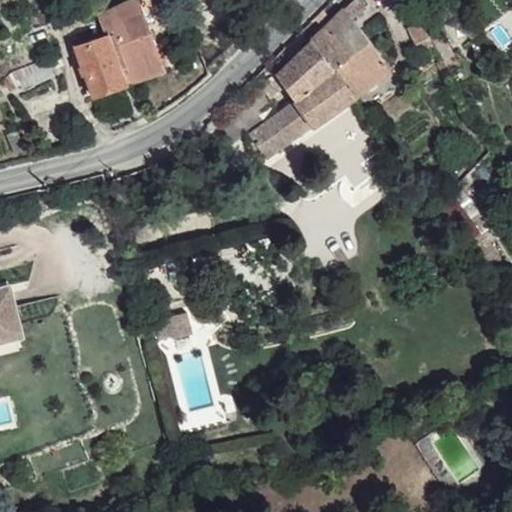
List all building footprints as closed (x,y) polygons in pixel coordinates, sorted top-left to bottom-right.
[(130,0),(98,16),(107,33),(126,86),(166,70),(139,0),(130,0)] [(360,0),(352,0),(344,8),(352,19),(366,8),(360,0)] [(312,40),(355,97),(366,88),(376,82),(391,70),(352,19),(344,8),(312,40)] [(408,28),(415,44),(431,36),(423,20),(408,28)] [(73,45),(92,98),(126,86),(107,33),(73,45)] [(415,44),(418,51),(434,44),(431,36),(415,44)] [(260,84),(269,97),(284,87),(295,102),(248,134),(265,157),(312,125),(314,127),(355,97),(312,40),(275,74),(275,73),(260,84)] [(48,57),(42,59),(47,70),(52,67),(48,57)] [(13,71),(3,77),(6,84),(8,89),(18,84),(18,86),(42,76),(37,62),(13,71)] [(376,82),(366,88),(370,93),(379,86),(376,82)] [(449,162),(445,166),(450,171),(454,167),(449,162)] [(424,184),(435,195),(455,177),(450,171),(445,166),(424,184)] [(440,206),(455,227),(470,219),(477,216),(459,191),(440,206)] [(89,215),(93,230),(108,226),(105,211),(89,215)] [(455,227),(464,241),(479,233),(470,219),(455,227)] [(479,233),(464,241),(485,271),(504,261),(484,230),(479,233)] [(0,343),(21,338),(9,290),(0,292),(0,343)] [(187,312),(166,317),(171,334),(192,330),(187,312)] [(154,320),(158,338),(171,334),(166,317),(154,320)] [(0,354),(30,346),(28,336),(21,338),(0,343),(0,354)] [(460,495),(467,504),(473,498),(467,490),(460,495)]
